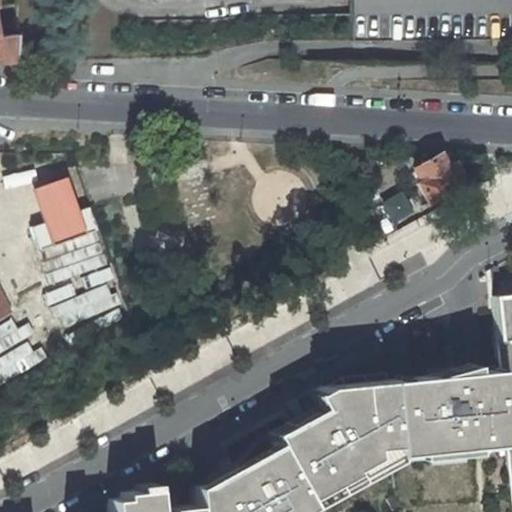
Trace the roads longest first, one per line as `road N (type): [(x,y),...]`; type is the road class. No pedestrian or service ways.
road 1 (secondary): [(511,230),(479,244),(442,279),(0,510)]
road 2 (residential): [(511,129),(0,101)]
